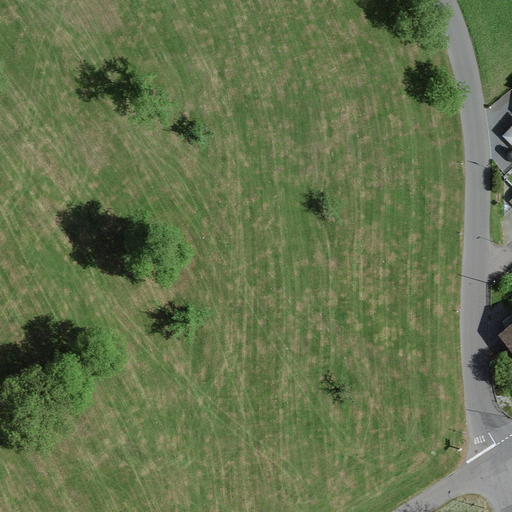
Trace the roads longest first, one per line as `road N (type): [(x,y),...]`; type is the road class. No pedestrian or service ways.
road 1 (unclassified): [(471,277),(478,184),(472,103),(438,0)]
road 2 (unclassified): [(502,458),(484,424),(474,369),(471,277)]
